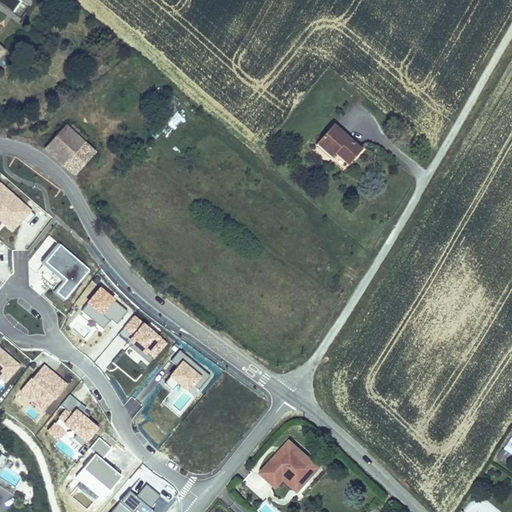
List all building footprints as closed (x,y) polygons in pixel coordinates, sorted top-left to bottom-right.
[(42,147),(73,174),(95,149),(64,121),(42,147)] [(362,150),(334,125),(316,145),(331,159),(336,154),(348,165),(362,150)] [(38,214),(0,183),(0,182),(0,213),(6,218),(3,221),(13,229),(22,218),(29,224),(38,214)] [(19,363),(0,346),(0,374),(5,379),(19,363)] [(511,436),(503,451),(511,456),(511,436)] [(289,437),(259,470),(276,486),(283,479),(297,491),(320,465),(289,437)] [(282,498),(289,490),(282,484),(275,492),(282,498)]
